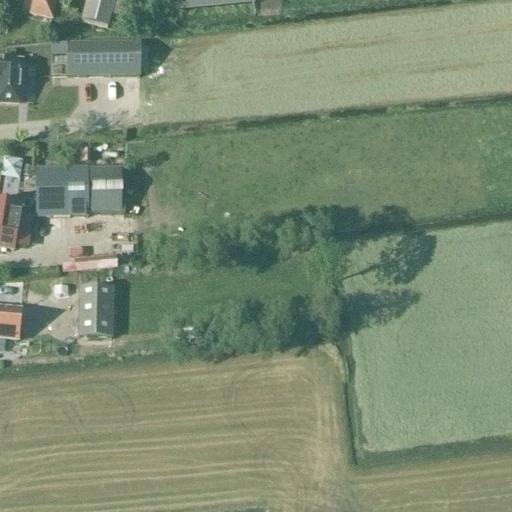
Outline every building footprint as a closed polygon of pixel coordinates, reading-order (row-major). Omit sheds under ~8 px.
[(33,0),(29,17),(51,22),(56,0),(33,0)] [(87,0),(81,24),(116,33),(119,21),(130,24),(135,0),(87,0)] [(253,0),(180,0),(181,13),(254,7),(253,0)] [(202,42),(201,64),(213,64),(214,43),(202,42)] [(139,46),(67,47),(67,80),(140,80),(139,46)] [(23,65),(12,64),(0,63),(0,109),(20,111),(23,65)] [(80,153),(79,165),(90,165),(90,153),(80,153)] [(1,184),(14,186),(16,170),(3,168),(1,184)] [(35,219),(82,218),(89,218),(89,215),(125,215),(124,172),(35,171),(35,219)] [(33,220),(13,216),(14,208),(0,205),(0,250),(13,253),(14,249),(28,251),(33,220)] [(116,272),(115,259),(73,263),(74,275),(116,272)] [(79,340),(113,340),(114,290),(80,289),(79,340)] [(0,340),(30,343),(31,324),(0,322),(0,340)]
